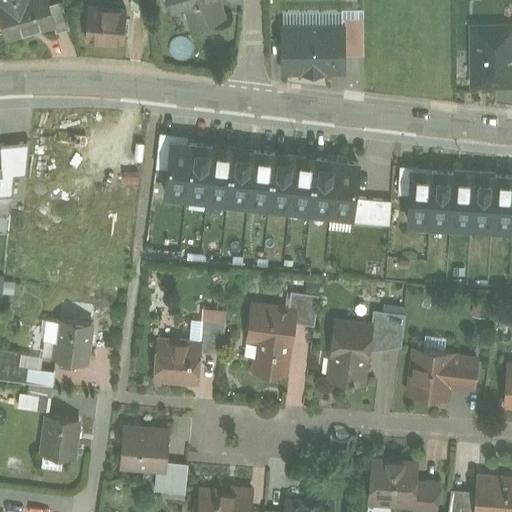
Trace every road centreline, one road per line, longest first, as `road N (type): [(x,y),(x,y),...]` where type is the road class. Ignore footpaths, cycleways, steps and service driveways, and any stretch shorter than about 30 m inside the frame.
road 1 (residential): [(511,434),(311,419),(253,436),(227,432)]
road 2 (tertiary): [(511,131),(245,102)]
road 3 (tertiary): [(245,102),(0,87)]
road 4 (residential): [(0,498),(89,508),(103,394)]
